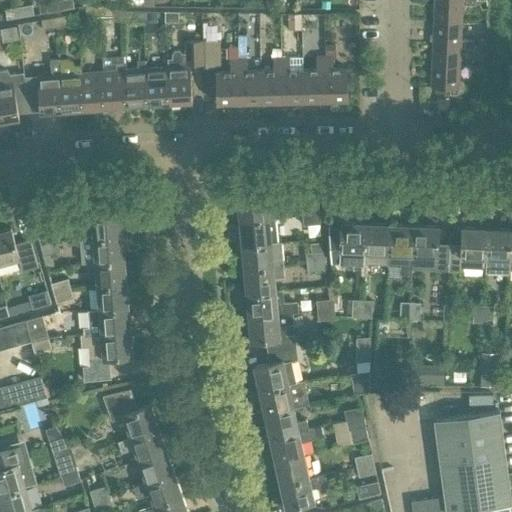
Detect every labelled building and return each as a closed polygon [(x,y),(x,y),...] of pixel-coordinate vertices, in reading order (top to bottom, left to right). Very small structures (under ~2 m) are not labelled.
[(58,0),(53,0),(45,1),(47,12),(60,9),(58,0)] [(73,0),(58,0),(60,9),(74,7),(73,0)] [(475,0),(434,0),(433,20),(462,21),(463,3),(476,3),(475,0)] [(21,16),(34,14),(32,3),(19,6),(21,16)] [(85,5),(85,11),(85,15),(99,16),(100,5),(85,5)] [(113,16),(113,21),(121,21),(119,5),(100,5),(99,16),(113,16)] [(122,10),(122,5),(119,5),(121,21),(143,21),(143,10),(122,10)] [(21,16),(19,6),(5,8),(7,18),(21,16)] [(145,30),(157,30),(157,11),(143,10),(143,21),(145,21),(145,30)] [(178,22),(178,11),(165,11),(164,22),(178,22)] [(57,26),(70,24),(69,14),(55,17),(57,26)] [(288,14),(288,29),(301,29),(301,14),(288,14)] [(55,17),(41,19),(43,29),(57,26),(55,17)] [(486,37),(474,36),(474,40),(461,40),(462,21),(433,20),(432,47),(461,48),(474,49),(474,43),(486,44),(486,37)] [(190,64),(203,64),(202,40),(185,40),(185,52),(182,52),(180,49),(175,49),(172,53),(172,57),(169,57),(169,65),(167,65),(170,101),(192,99),(190,64)] [(221,66),(220,40),(206,40),(206,66),(221,66)] [(334,44),(325,45),(326,54),(334,54),(334,44)] [(432,47),(431,71),(460,72),(461,48),(432,47)] [(281,48),(273,48),(273,56),(262,57),(262,69),(260,69),(260,101),(275,100),(275,103),(283,103),(281,48)] [(303,56),(290,57),(290,48),(281,48),(283,103),(289,103),(289,100),(304,99),(303,56)] [(102,57),(103,70),(106,105),(127,104),(124,61),(123,55),(102,57)] [(326,56),(327,102),(332,102),(332,99),(348,98),(347,67),(332,68),(332,55),(326,56)] [(327,102),(326,56),(315,56),(316,68),(304,68),(304,56),(303,56),(304,99),(318,99),(318,102),(327,102)] [(63,108),(84,107),(82,71),(81,63),(74,64),(74,62),(73,60),(72,59),(69,58),(67,57),(59,58),(63,108)] [(40,110),(63,108),(59,58),(51,58),(52,74),(38,75),(40,110)] [(239,104),(238,58),(230,58),(230,70),(216,71),(216,102),(232,102),(232,105),(239,104)] [(246,58),(238,58),(239,104),(245,104),(245,101),(260,101),(260,69),(247,70),(246,58)] [(145,59),(124,61),(127,104),(148,102),(146,67),(145,59)] [(167,65),(146,67),(148,102),(170,101),(167,65)] [(0,119),(19,116),(14,85),(25,83),(24,72),(11,74),(7,69),(0,70),(0,119)] [(103,70),(82,71),(84,107),(106,105),(103,70)] [(431,71),(431,86),(435,86),(435,93),(458,94),(458,87),(459,87),(460,72),(431,71)] [(438,98),(437,109),(438,109),(438,111),(443,111),(443,110),(444,110),(445,99),(438,98)] [(320,214),(317,189),(300,190),(303,216),(320,214)] [(237,198),(239,222),(275,218),(287,217),(286,205),(269,207),(268,194),(237,198)] [(90,213),(91,226),(75,227),(76,239),(84,238),(124,235),(122,210),(90,213)] [(320,214),(303,216),(304,225),(321,223),(320,214)] [(41,246),(58,241),(51,216),(34,221),(41,246)] [(238,244),(241,244),(242,246),(273,243),(277,243),(275,218),(239,222),(240,229),(237,230),(238,244)] [(342,225),(330,225),(333,260),(354,261),(354,262),(365,263),(367,222),(343,221),(342,225)] [(367,222),(365,263),(388,264),(388,265),(389,265),(391,223),(367,222)] [(411,278),(412,269),(414,224),(391,223),(389,265),(401,265),(400,277),(411,278)] [(449,271),(450,244),(438,244),(439,225),(414,224),(412,269),(449,271)] [(461,271),(462,258),(486,259),(488,228),(463,227),(463,245),(450,244),(449,271),(461,271)] [(22,270),(38,265),(31,239),(16,243),(12,228),(0,231),(0,263),(18,258),(22,270)] [(510,273),(510,270),(511,229),(488,228),(486,259),(485,272),(510,273)] [(86,262),(94,261),(126,258),(124,235),(84,238),(86,262)] [(61,251),(58,241),(41,246),(47,267),(54,265),(51,253),(61,251)] [(277,243),(273,243),(242,246),(244,270),(284,266),(282,242),(277,243)] [(307,254),(308,264),(325,262),(323,252),(307,254)] [(94,261),(96,285),(128,283),(126,258),(94,261)] [(325,262),(308,264),(309,273),(326,271),(325,262)] [(285,275),(284,266),(244,270),(246,294),(277,291),(276,276),(285,275)] [(55,294),(71,289),(68,279),(52,283),(55,294)] [(98,309),(88,309),(88,310),(98,310),(130,308),(128,283),(96,285),(98,309)] [(71,289),(55,294),(57,302),(74,297),(71,289)] [(298,301),(278,303),(277,291),(246,294),(248,318),(293,314),(293,311),(299,311),(298,301)] [(336,310),(334,299),(317,301),(318,311),(336,310)] [(363,317),(363,299),(353,299),(353,317),(363,317)] [(373,299),(363,299),(363,317),(373,317),(373,299)] [(31,300),(8,306),(10,314),(33,307),(31,300)] [(401,319),(409,319),(410,302),(410,301),(402,301),(401,319)] [(421,302),(410,302),(409,319),(420,320),(421,302)] [(475,305),(474,322),(483,322),(484,305),(475,305)] [(495,305),(484,305),(483,322),(494,323),(495,305)] [(0,316),(10,314),(8,306),(0,308),(0,316)] [(132,331),(130,308),(98,310),(88,310),(89,326),(84,326),(84,333),(82,333),(100,334),(132,331)] [(337,318),(336,310),(318,311),(319,320),(337,318)] [(294,335),(287,336),(286,325),(294,324),(293,314),(248,318),(250,342),(265,341),(267,352),(296,347),(294,335)] [(25,320),(25,321),(31,341),(31,343),(48,338),(42,315),(25,320)] [(31,341),(25,321),(14,324),(20,344),(31,341)] [(3,327),(9,347),(20,344),(14,324),(3,327)] [(0,327),(0,350),(9,347),(3,327),(0,327)] [(111,377),(109,357),(134,355),(132,331),(100,334),(82,333),(80,333),(81,347),(88,346),(89,364),(83,365),(84,380),(111,377)] [(371,335),(358,337),(358,373),(369,371),(371,335)] [(51,347),(48,338),(31,343),(34,352),(51,347)] [(298,360),(296,347),(267,352),(268,364),(254,367),(260,391),(297,383),(292,361),(298,360)] [(482,350),(481,371),(482,371),(481,383),(491,383),(492,371),(497,372),(498,351),(482,350)] [(375,384),(387,385),(388,366),(375,365),(375,384)] [(369,371),(358,373),(353,373),(355,394),(365,392),(365,394),(368,391),(369,371)] [(466,380),(466,371),(454,371),(454,381),(466,380)] [(37,400),(47,397),(41,377),(29,380),(35,401),(37,400)] [(25,403),(35,401),(29,380),(19,383),(25,403)] [(305,381),(297,383),(260,391),(265,414),(295,407),(310,404),(305,381)] [(19,383),(9,386),(14,406),(25,403),(19,383)] [(9,386),(0,387),(0,395),(4,409),(14,406),(9,386)] [(123,417),(130,437),(159,427),(151,404),(138,408),(131,388),(103,395),(112,420),(123,417)] [(47,397),(37,400),(38,405),(48,403),(47,397)] [(265,414),(270,437),(314,428),(313,426),(309,427),(307,419),(298,420),(295,407),(265,414)] [(345,411),(347,420),(363,417),(361,407),(345,411)] [(440,465),(506,457),(499,410),(434,419),(440,465)] [(350,430),(352,430),(355,442),(368,439),(363,417),(347,420),(350,430)] [(122,452),(133,448),(137,460),(167,449),(159,427),(130,437),(118,441),(122,452)] [(316,437),(314,428),(270,437),(275,461),(305,454),(302,441),(316,437)] [(70,447),(73,456),(89,450),(86,442),(70,447)] [(0,450),(0,464),(1,467),(0,467),(0,493),(26,486),(19,463),(23,462),(19,446),(0,450)] [(76,466),(73,456),(70,447),(69,446),(58,449),(55,457),(61,476),(77,471),(76,466)] [(167,449),(137,460),(145,482),(134,485),(134,487),(147,482),(175,472),(167,449)] [(92,461),(89,450),(73,456),(76,466),(92,461)] [(325,473),(310,476),(305,454),(275,461),(280,485),(325,475),(325,473)] [(358,467),(374,464),(372,454),(356,458),(358,467)] [(506,457),(440,465),(444,495),(411,500),(412,511),(480,511),(510,505),(511,505),(511,492),(511,485),(511,484),(511,471),(508,472),(506,457)] [(358,467),(360,477),(376,473),(374,464),(358,467)] [(64,486),(80,481),(77,471),(61,476),(64,486)] [(134,487),(137,497),(149,493),(153,505),(183,495),(175,472),(147,482),(134,487)] [(315,501),(312,487),(328,484),(325,475),(280,485),(286,508),(315,501)] [(381,492),(378,480),(356,485),(359,498),(381,492)] [(22,511),(32,509),(26,486),(0,493),(0,507),(1,511),(22,511)] [(94,500),(109,495),(106,486),(91,491),(94,500)] [(97,510),(112,505),(109,495),(94,500),(97,510)] [(188,511),(183,495),(153,505),(155,511),(188,511)]
